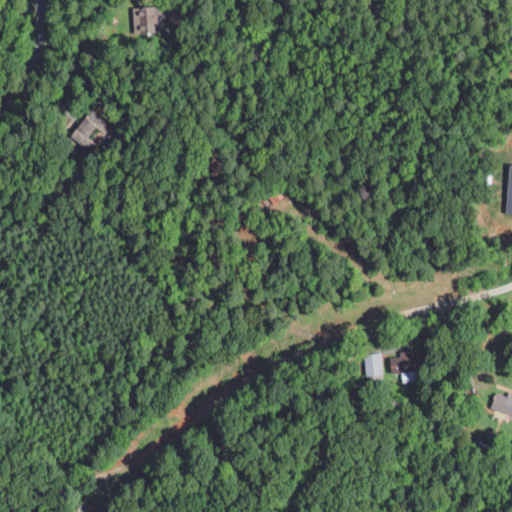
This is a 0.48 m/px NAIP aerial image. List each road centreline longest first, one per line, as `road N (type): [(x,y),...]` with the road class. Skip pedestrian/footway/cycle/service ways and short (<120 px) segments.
road 1 (residential): [(107,511),(130,478),(197,419),(270,369),(399,315),(511,283)]
road 2 (track): [(134,475),(108,473),(15,511)]
road 3 (residential): [(39,0),(35,56),(0,114)]
